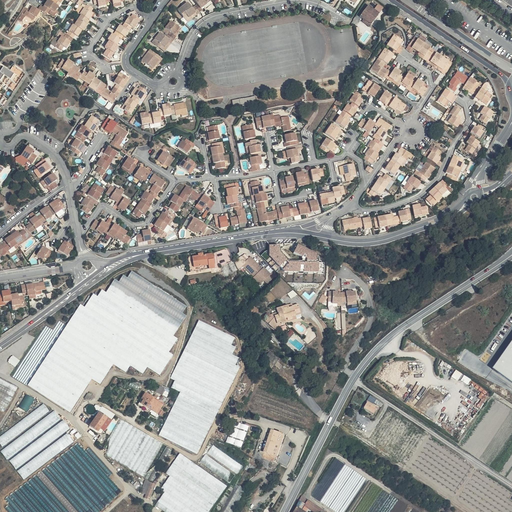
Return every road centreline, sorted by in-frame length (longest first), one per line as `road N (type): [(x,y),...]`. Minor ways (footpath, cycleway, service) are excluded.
road 1 (secondary): [(511,255),(366,360),(283,511)]
road 2 (unknown): [(74,421),(96,404),(196,461),(225,417),(290,426),(304,438),(290,476),(297,485)]
road 3 (residential): [(347,21),(309,4),(211,21),(193,38),(176,84)]
road 4 (secondary): [(290,231),(137,255),(103,271)]
road 5 (residential): [(349,205),(368,211),(423,198),(442,181),(475,120),(470,101)]
road 6 (unclassified): [(391,0),(511,86)]
road 7 (secondary): [(458,212),(386,238),(325,238)]
road 8 (residential): [(77,235),(100,207),(144,223),(174,181)]
road 9 (unclassified): [(511,68),(405,0)]
